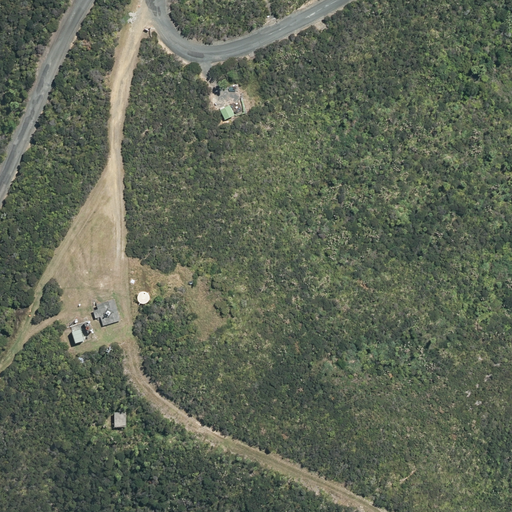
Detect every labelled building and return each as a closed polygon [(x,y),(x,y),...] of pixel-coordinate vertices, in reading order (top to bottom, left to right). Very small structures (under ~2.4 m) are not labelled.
[(236,114),(231,104),(221,109),(226,119),(236,114)] [(146,304),(148,303),(149,301),(150,299),(150,297),(149,295),(148,294),(146,293),(145,292),(143,292),(141,293),(139,294),(138,296),(138,298),(138,300),(139,302),(141,303),(142,304),(145,304),(146,304)] [(97,304),(99,310),(96,310),(94,311),(96,318),(101,317),(104,326),(120,321),(114,299),(97,304)] [(84,341),(80,330),(72,333),(76,344),(84,341)] [(115,411),(116,427),(127,427),(127,411),(115,411)]
